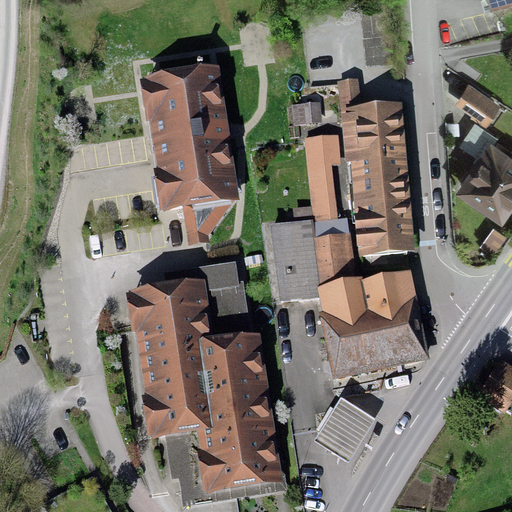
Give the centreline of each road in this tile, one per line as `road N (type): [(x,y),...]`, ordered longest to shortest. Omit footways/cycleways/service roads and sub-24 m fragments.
road 1 (residential): [(486,322),(456,301),(437,257),(415,0)]
road 2 (primary): [(486,322),(364,511)]
